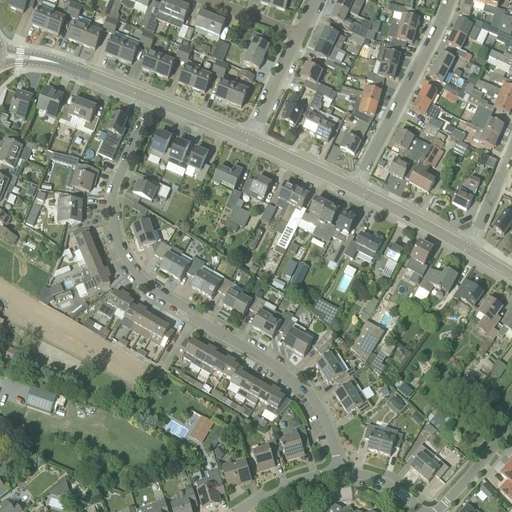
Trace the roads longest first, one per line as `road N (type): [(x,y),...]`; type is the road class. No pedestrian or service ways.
road 1 (residential): [(338,471),(309,391),(130,272),(120,254),(116,189),(151,100)]
road 2 (residential): [(355,188),(449,0)]
road 3 (tertiary): [(151,100),(51,60),(0,55)]
road 4 (tertiary): [(469,249),(355,188)]
